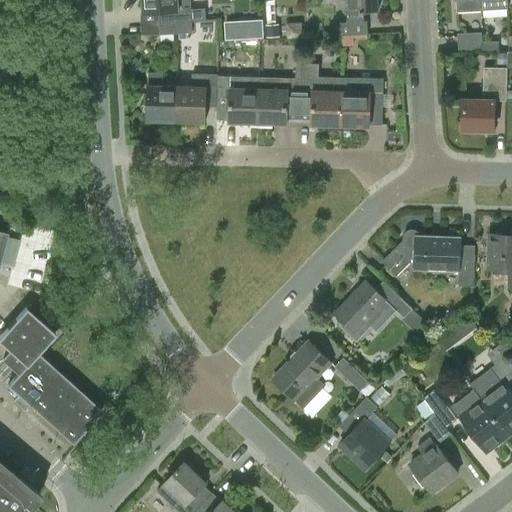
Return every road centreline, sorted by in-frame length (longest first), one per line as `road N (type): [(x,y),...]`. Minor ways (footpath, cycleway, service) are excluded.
road 1 (residential): [(425,171),(102,159)]
road 2 (residential): [(207,389),(390,196),(425,171)]
road 3 (residential): [(207,389),(187,380),(111,238),(102,159)]
road 4 (residential): [(337,511),(207,389)]
road 5 (residential): [(425,171),(418,0)]
road 6 (residential): [(93,511),(207,389)]
road 7 (residential): [(102,159),(95,0)]
